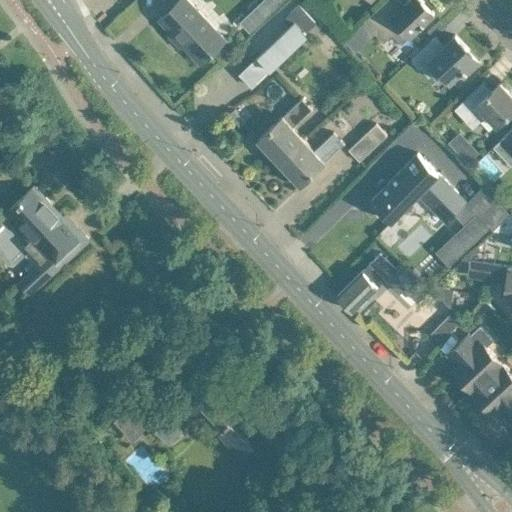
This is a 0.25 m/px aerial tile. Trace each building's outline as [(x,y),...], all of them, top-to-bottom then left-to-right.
[(190,0),(178,0),(160,18),(200,61),(226,38),(190,0)] [(423,0),(407,0),(405,3),(400,7),(393,0),(384,0),(363,20),(381,39),(390,31),(401,43),(434,12),(423,0)] [(306,32),(316,22),(300,5),(289,15),(295,20),(306,32)] [(306,32),(295,20),(240,72),(252,86),(307,33),(306,32)] [(479,59),(455,34),(444,44),(436,34),(411,57),(421,68),(430,59),(450,81),(461,70),(465,73),(479,59)] [(511,108),(511,93),(509,91),(500,81),(491,89),(483,81),(456,107),(464,116),(463,117),(465,118),(466,117),(473,126),(486,113),(496,124),(511,108)] [(279,160),(304,137),(294,126),(313,108),(302,97),(258,138),(279,160)] [(361,161),(390,133),(378,122),(350,149),(361,161)] [(511,127),(493,146),(511,164),(511,163),(511,127)] [(315,148),(304,137),(279,160),(300,183),(344,142),(334,131),(315,148)] [(465,198),(417,151),(370,199),(391,219),(417,192),(445,219),(465,198)] [(7,212),(7,213),(48,255),(19,282),(30,294),(88,238),(65,215),(63,217),(34,186),(7,212)] [(511,210),(494,229),(511,231),(511,210)] [(380,252),(337,294),(353,310),(395,268),(380,252)] [(511,264),(470,257),(468,267),(495,271),(494,275),(506,276),(503,290),(511,291),(511,264)] [(443,341),(464,319),(455,310),(434,332),(443,341)] [(470,392),(502,362),(486,345),(493,339),(479,324),(469,334),(468,332),(450,349),(461,361),(453,368),(462,378),(460,381),(470,392)] [(511,372),(502,362),(470,392),(481,404),(484,401),(494,412),(502,404),(511,415),(511,372)] [(268,433),(213,374),(155,429),(169,444),(206,409),(224,429),(220,432),(243,457),(268,433)] [(150,424),(132,404),(114,420),(128,436),(132,433),(136,438),(150,424)]
